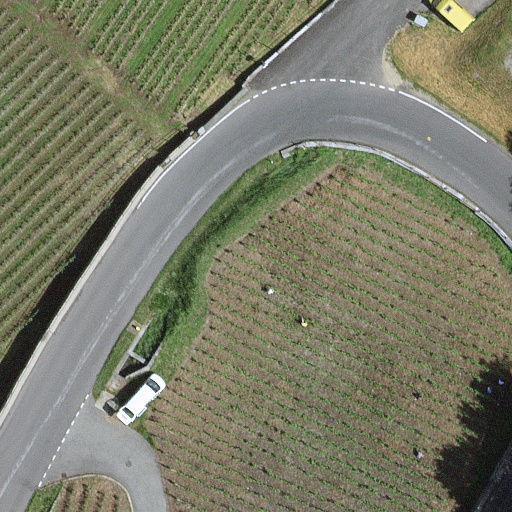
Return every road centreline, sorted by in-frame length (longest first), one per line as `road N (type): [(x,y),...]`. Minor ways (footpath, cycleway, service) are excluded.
road 1 (tertiary): [(511,201),(415,127),(370,114),(298,114),(238,141),(165,215),(113,291),(4,511)]
road 2 (track): [(50,418),(146,461),(170,511)]
